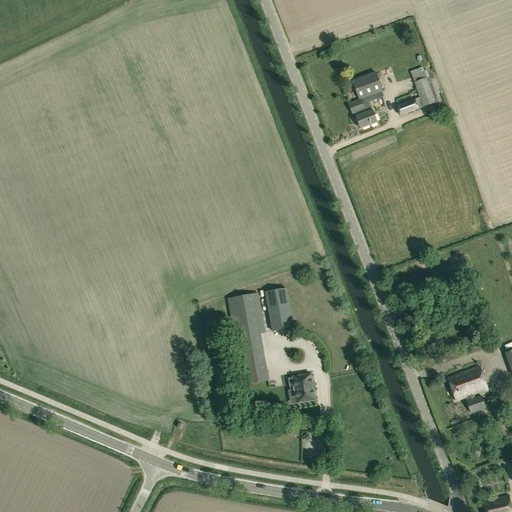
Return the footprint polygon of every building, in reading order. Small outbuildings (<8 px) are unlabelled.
[(355,116),(360,129),(377,122),(372,110),(369,102),(376,99),(374,95),(382,92),(381,91),(382,90),(375,72),(352,81),(359,99),(361,99),(361,100),(349,105),(352,113),(354,112),(356,116),(355,116)] [(417,92),(419,98),(423,107),(435,103),(437,102),(437,99),(429,77),(426,78),(414,82),(413,82),(415,88),(417,92)] [(423,107),(419,98),(414,100),(418,109),(423,107)] [(418,109),(414,100),(414,99),(397,106),(401,116),(418,109)] [(282,285),(262,290),(270,327),(290,323),(282,285)] [(245,383),(270,377),(260,330),(264,329),(256,291),(227,298),(245,383)] [(465,398),(473,395),(488,390),(480,367),(448,379),(456,401),(465,398)] [(300,391),(302,404),(320,400),(315,375),(297,379),(292,380),(295,392),(300,391)] [(474,398),(473,395),(465,398),(470,414),(486,408),(481,395),(474,398)] [(309,437),(308,444),(316,445),(317,440),(325,440),(326,432),(309,431),(308,437),(309,437)] [(485,511),(511,511),(508,497),(483,502),(485,511)]
